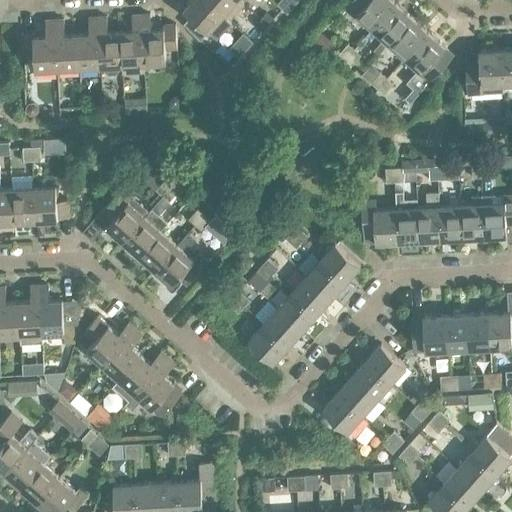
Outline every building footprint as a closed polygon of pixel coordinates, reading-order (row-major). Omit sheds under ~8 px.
[(201,39),(224,14),(207,0),(191,0),(184,9),(191,16),(184,24),(201,39)] [(239,0),(207,0),(224,14),(230,20),(245,4),(239,0)] [(373,28),(396,2),(394,0),(349,0),(343,8),(359,23),(363,19),(373,28)] [(387,46),(413,16),(396,2),(373,28),(384,38),(381,41),(387,46)] [(261,18),(269,26),(275,20),(266,12),(261,18)] [(141,14),(144,63),(166,62),(166,49),(178,49),(177,27),(151,29),(150,13),(141,14)] [(145,70),(144,63),(141,14),(132,14),(133,30),(121,31),(123,64),(123,71),(145,70)] [(80,67),(101,65),(98,16),(89,17),(90,32),(78,33),(80,67)] [(123,64),(121,31),(108,31),(107,16),(98,16),(101,65),(123,64)] [(406,57),(429,31),(413,16),(387,46),(391,50),(394,46),(406,57)] [(80,67),(78,33),(65,34),(64,18),(55,19),(58,68),(80,67)] [(264,33),(269,26),(261,18),(255,25),(264,33)] [(35,69),(58,68),(55,19),(46,19),(47,35),(21,37),(23,57),(35,56),(35,69)] [(429,31),(406,57),(417,67),(414,72),(427,84),(452,55),(443,47),(445,45),(429,31)] [(344,61),(355,49),(348,43),(338,55),(344,61)] [(504,83),(511,82),(511,47),(502,48),(504,83)] [(502,48),(479,50),(468,50),(470,89),(482,88),(483,84),(496,84),(496,92),(504,91),(504,83),(502,48)] [(355,49),(344,61),(351,67),(361,55),(355,49)] [(377,89),(388,77),(381,72),(371,83),(377,89)] [(388,77),(377,89),(384,94),(394,83),(388,77)] [(125,109),(147,108),(147,98),(125,99),(125,109)] [(506,120),(496,121),(497,132),(501,132),(507,132),(507,131),(506,120)] [(32,147),(33,161),(41,160),(40,146),(32,147)] [(24,161),(33,161),(32,147),(24,147),(24,161)] [(0,221),(15,221),(13,187),(2,188),(1,161),(0,161),(0,221)] [(472,178),(482,177),(481,162),(471,163),(472,178)] [(481,162),(482,177),(491,177),(490,162),(481,162)] [(430,179),(438,179),(438,165),(429,166),(430,179)] [(438,165),(438,179),(447,178),(446,165),(438,165)] [(386,182),(395,182),(395,167),(386,168),(386,182)] [(395,167),(395,182),(405,181),(404,167),(395,167)] [(162,197),(173,185),(166,179),(155,191),(162,197)] [(34,186),(36,220),(58,218),(58,217),(70,216),(68,186),(56,186),(56,185),(34,186)] [(123,240),(146,215),(129,200),(134,194),(124,185),(100,211),(111,220),(106,225),(123,240)] [(173,185),(162,197),(169,203),(179,191),(173,185)] [(15,221),(36,220),(34,186),(13,187),(15,221)] [(483,202),(485,236),(511,234),(511,192),(504,193),(504,201),(483,202)] [(399,241),(397,207),(374,208),(373,197),(361,198),(364,243),(399,241)] [(463,237),(485,236),(483,202),(461,203),(463,237)] [(442,238),(463,237),(461,203),(440,205),(442,238)] [(203,204),(199,208),(205,213),(208,209),(203,204)] [(420,239),(442,238),(440,205),(418,206),(420,239)] [(399,241),(420,239),(418,206),(397,207),(399,241)] [(196,224),(204,214),(198,208),(190,219),(196,224)] [(196,224),(201,229),(210,218),(205,213),(204,214),(196,224)] [(139,254),(162,229),(146,215),(123,240),(139,254)] [(291,233),(302,242),(309,235),(298,225),(291,233)] [(155,269),(178,244),(162,229),(139,254),(155,269)] [(295,250),(302,242),(291,233),(285,240),(295,250)] [(320,259),(346,281),(361,264),(336,242),(320,259)] [(178,244),(155,269),(172,283),(177,278),(186,286),(209,259),(200,251),(194,258),(178,244)] [(262,265),(273,274),(279,267),(269,257),(262,265)] [(331,297),(346,281),(320,259),(306,275),(331,297)] [(266,282),(273,274),(262,265),(256,272),(266,282)] [(317,313),(331,297),(306,275),(292,291),(317,313)] [(40,284),(43,333),(65,331),(65,342),(76,342),(82,299),(63,300),(63,298),(49,299),(49,283),(40,284)] [(21,334),(43,333),(40,284),(30,284),(31,300),(19,301),(21,334)] [(0,335),(21,334),(19,301),(6,301),(6,286),(0,285),(0,335)] [(234,298),(244,308),(251,300),(240,291),(234,298)] [(302,330),(317,313),(292,291),(277,308),(302,330)] [(238,315),(244,308),(234,298),(227,305),(238,315)] [(288,346),(302,330),(277,308),(263,324),(288,346)] [(489,312),(491,346),(511,345),(511,315),(511,310),(489,312)] [(470,348),(491,346),(489,312),(468,313),(470,348)] [(448,349),(470,348),(468,313),(446,314),(448,349)] [(432,350),(448,349),(446,314),(423,315),(423,316),(411,317),(413,351),(425,350),(432,350)] [(103,364),(136,327),(129,321),(119,332),(100,316),(86,332),(95,339),(86,348),(103,364)] [(274,362),(288,346),(263,324),(249,339),(274,362)] [(120,378),(142,353),(132,345),(143,333),(136,327),(103,364),(120,378)] [(366,360),(391,382),(406,365),(381,343),(366,360)] [(136,393),(168,356),(161,349),(151,361),(142,353),(120,378),(136,393)] [(168,356),(136,393),(125,404),(133,411),(143,400),(152,407),(161,414),(183,390),(174,383),(174,382),(164,373),(175,362),(168,356)] [(377,397),(391,382),(366,360),(352,375),(377,397)] [(33,363),(23,363),(24,375),(34,374),(33,363)] [(492,373),(493,386),(503,386),(502,372),(492,373)] [(483,387),(493,386),(492,373),(482,373),(483,387)] [(363,413),(377,397),(352,375),(338,391),(363,413)] [(449,376),(450,389),(458,389),(457,375),(449,376)] [(441,389),(450,389),(449,376),(441,376),(441,389)] [(43,392),(42,377),(24,378),(25,397),(52,396),(52,392),(43,392)] [(8,405),(21,405),(20,381),(8,382),(8,405)] [(116,386),(100,401),(111,413),(127,398),(116,386)] [(348,430),(363,413),(338,391),(323,408),(348,430)] [(458,395),(444,395),(445,404),(461,403),(468,403),(458,395)] [(56,415),(66,404),(59,398),(50,409),(56,415)] [(417,405),(427,414),(433,408),(423,399),(417,405)] [(66,404),(56,415),(73,429),(82,419),(66,404)] [(421,421),(427,414),(417,405),(411,412),(421,421)] [(435,416),(445,425),(451,419),(441,410),(435,416)] [(0,467),(6,472),(28,447),(39,435),(31,428),(21,440),(12,433),(22,421),(11,411),(0,423),(0,443),(0,444),(0,467)] [(439,432),(445,425),(435,416),(429,423),(439,432)] [(88,445),(98,434),(91,428),(81,439),(88,445)] [(467,445),(473,450),(498,472),(511,455),(510,454),(511,452),(511,439),(500,429),(492,438),(487,434),(480,442),(474,436),(467,445)] [(389,437),(399,446),(405,439),(395,430),(389,437)] [(394,452),(399,446),(389,437),(384,443),(394,452)] [(169,455),(177,455),(177,441),(168,441),(169,455)] [(177,441),(177,455),(185,454),(185,441),(177,441)] [(406,448),(416,457),(422,451),(412,442),(406,448)] [(134,444),(135,457),(143,457),(142,443),(134,444)] [(109,459),(135,457),(134,444),(112,445),(109,459)] [(360,445),(353,454),(363,463),(371,454),(360,445)] [(22,487),(44,461),(28,447),(6,472),(22,487)] [(411,464),(416,457),(406,448),(401,455),(411,464)] [(483,489),(498,472),(473,450),(458,466),(483,489)] [(38,501),(60,476),(44,461),(22,487),(38,501)] [(179,480),(180,511),(203,511),(201,482),(215,481),(214,462),(200,463),(201,479),(179,480)] [(469,504),(483,489),(458,466),(444,482),(469,504)] [(392,485),(392,477),(392,472),(391,470),(382,471),(383,486),(392,485)] [(374,486),(383,486),(382,471),(373,471),(374,486)] [(340,474),(341,489),(350,488),(349,473),(340,474)] [(332,489),(341,489),(340,474),(331,474),(332,489)] [(60,476),(38,501),(50,511),(57,511),(65,504),(74,511),(90,493),(81,485),(76,490),(60,476)] [(288,492),(297,491),(296,476),(287,477),(288,492)] [(296,476),(297,491),(306,491),(305,476),(296,476)] [(159,511),(180,511),(179,480),(158,481),(159,511)] [(138,511),(159,511),(158,481),(136,482),(138,511)] [(115,511),(138,511),(136,482),(114,484),(115,511)] [(443,511),(462,511),(469,504),(444,482),(429,499),(443,511)]
